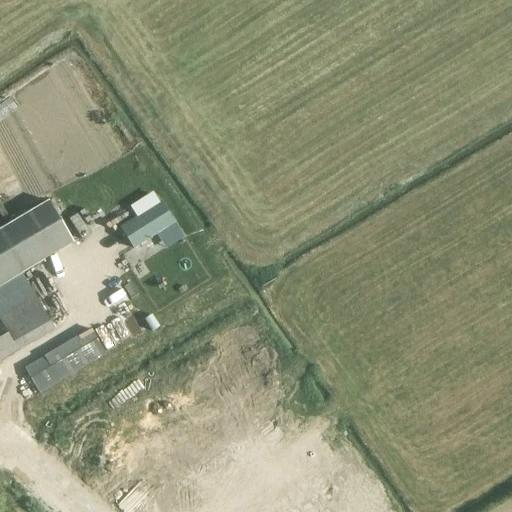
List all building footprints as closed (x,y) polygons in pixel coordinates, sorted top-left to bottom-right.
[(137,219),(120,229),(134,251),(175,224),(161,203),(160,204),(153,194),(130,208),(137,219)] [(48,201),(0,229),(0,288),(24,274),(74,244),(48,201)] [(22,364),(36,392),(105,356),(90,329),(22,364)] [(271,365),(132,444),(160,492),(299,413),(271,365)] [(75,431),(99,444),(101,441),(112,447),(124,426),(93,409),(89,416),(84,414),(75,431)] [(374,511),(362,491),(327,511),(374,511)]
